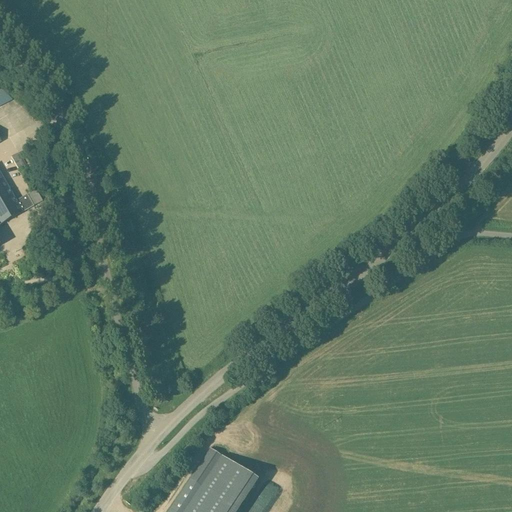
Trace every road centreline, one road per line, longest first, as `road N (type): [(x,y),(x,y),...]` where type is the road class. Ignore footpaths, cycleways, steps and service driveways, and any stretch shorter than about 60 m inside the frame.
road 1 (unclassified): [(149,447),(209,388),(429,222),(511,130)]
road 2 (unclassified): [(0,39),(59,110),(72,140),(149,447)]
road 3 (unclassified): [(149,447),(156,457),(206,410),(446,242),(466,232),(511,235)]
